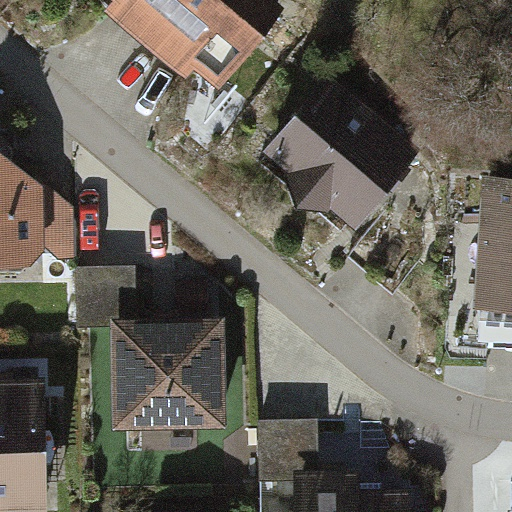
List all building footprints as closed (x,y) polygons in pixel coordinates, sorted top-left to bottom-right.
[(290,8),(280,0),(104,0),(223,93),(290,8)] [(431,146),(338,72),(274,152),(366,226),(431,146)] [(11,140),(0,139),(0,264),(78,265),(78,211),(11,140)] [(511,179),(488,179),(484,303),(511,303),(511,179)] [(121,324),(122,425),(226,425),(226,316),(139,317),(139,267),(83,267),(84,324),(121,324)] [(55,381),(0,381),(0,511),(55,511),(55,381)] [(417,511),(417,486),(372,488),(371,462),(328,463),(327,417),(258,420),(261,482),(299,481),(299,511),(417,511)]
